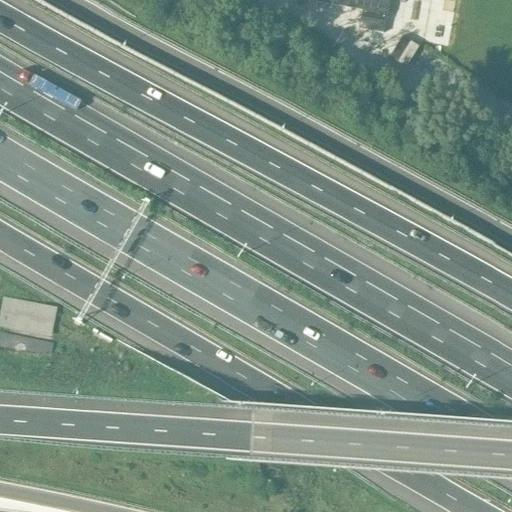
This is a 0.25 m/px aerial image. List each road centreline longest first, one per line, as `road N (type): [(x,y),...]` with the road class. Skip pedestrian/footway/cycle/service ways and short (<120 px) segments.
road 1 (motorway): [(0,156),(511,452)]
road 2 (motorway): [(511,377),(0,81)]
road 3 (motorway): [(511,296),(0,15)]
road 4 (motorway): [(0,236),(476,511)]
road 5 (motorway): [(511,456),(0,424)]
